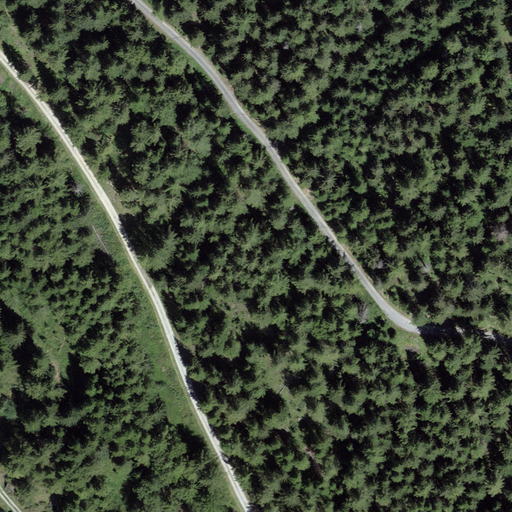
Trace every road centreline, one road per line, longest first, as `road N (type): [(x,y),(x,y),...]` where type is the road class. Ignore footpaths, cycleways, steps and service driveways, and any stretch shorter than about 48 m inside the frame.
road 1 (unclassified): [(133,0),(194,53),(267,139),(387,309),(415,328),(511,342)]
road 2 (unclassified): [(249,511),(129,246),(51,118),(0,55)]
